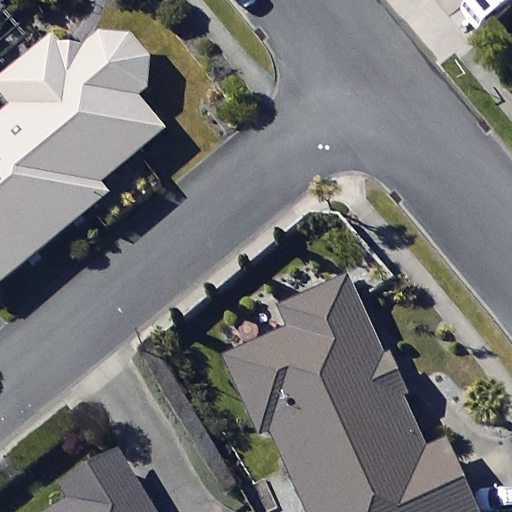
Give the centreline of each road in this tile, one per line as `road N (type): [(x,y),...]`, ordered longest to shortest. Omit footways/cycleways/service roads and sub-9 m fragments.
road 1 (residential): [(0,390),(372,78)]
road 2 (residential): [(511,243),(372,78)]
